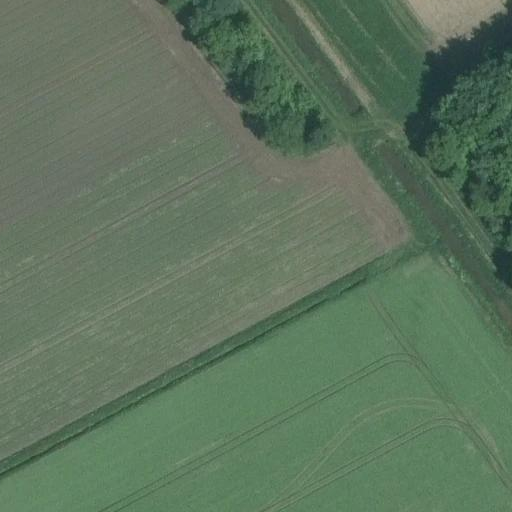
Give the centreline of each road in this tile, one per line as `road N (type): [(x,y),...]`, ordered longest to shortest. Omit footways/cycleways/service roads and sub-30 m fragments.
road 1 (track): [(511,292),(290,0)]
road 2 (track): [(358,138),(249,0)]
